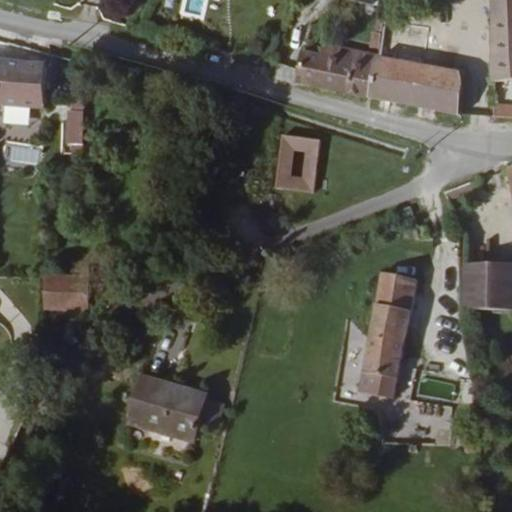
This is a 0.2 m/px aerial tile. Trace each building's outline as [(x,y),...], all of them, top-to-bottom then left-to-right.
[(376,8),(377,0),(346,0),(344,13),(356,15),(358,5),(376,8)] [(511,0),(487,0),(490,50),(492,79),(511,77),(511,0)] [(267,50),(261,74),(272,77),(279,53),(267,50)] [(300,85),(373,98),(382,59),(345,53),(343,64),(331,61),(331,58),(321,55),(320,59),(306,56),(300,85)] [(382,59),(373,98),(463,117),(468,83),(465,74),(382,59)] [(0,108),(45,111),(46,65),(0,61),(0,108)] [(511,118),(511,106),(492,106),(492,117),(511,118)] [(83,113),(66,112),(66,144),(82,145),(83,113)] [(316,193),(321,141),(282,138),(278,190),(316,193)] [(56,228),(56,218),(46,218),(45,227),(56,228)] [(511,268),(471,268),(467,313),(511,313),(511,268)] [(367,398),(392,403),(417,284),(384,277),(365,371),(374,374),(367,398)] [(87,310),(88,279),(45,278),(45,309),(87,310)] [(169,309),(155,347),(176,354),(189,316),(169,309)] [(357,390),(358,362),(341,361),(340,390),(357,390)] [(367,398),(374,374),(365,371),(359,396),(367,398)] [(207,399),(143,379),(129,423),(193,443),(207,399)] [(0,413),(0,455),(16,421),(0,413)]
